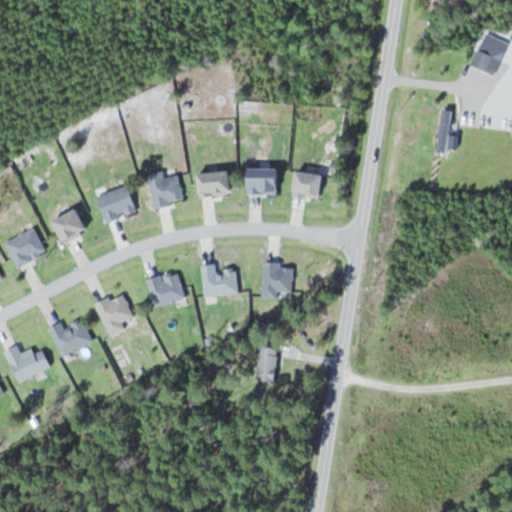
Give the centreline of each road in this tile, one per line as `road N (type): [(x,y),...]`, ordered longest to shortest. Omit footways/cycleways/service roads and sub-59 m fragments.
road 1 (residential): [(318,511),(396,0)]
road 2 (residential): [(355,240),(222,228),(164,239),(107,257),(0,314)]
